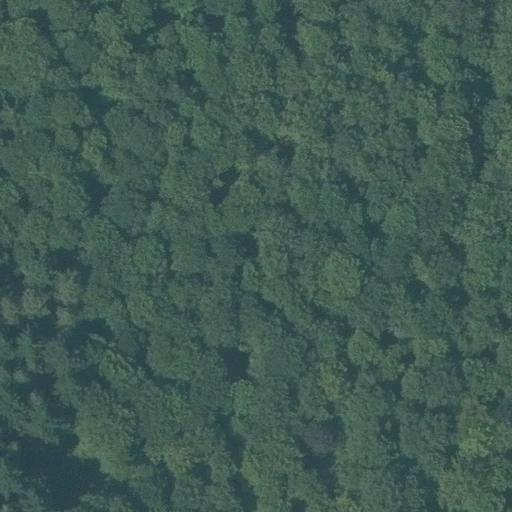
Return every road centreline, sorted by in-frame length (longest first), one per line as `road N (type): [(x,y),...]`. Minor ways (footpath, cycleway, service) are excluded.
road 1 (track): [(490,0),(455,511)]
road 2 (track): [(0,264),(479,164)]
